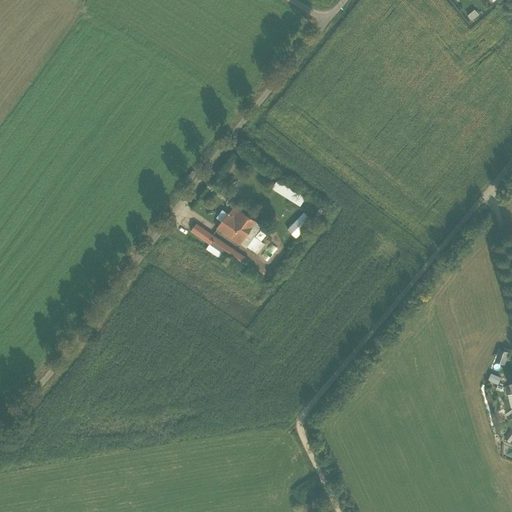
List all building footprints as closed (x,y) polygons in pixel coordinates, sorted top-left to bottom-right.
[(296,193),(291,200),(298,204),(303,197),(296,193)] [(261,225),(234,207),(230,213),(228,212),(217,228),(245,247),(261,225)] [(325,210),(321,207),(315,215),(320,218),(325,210)] [(296,236),(313,220),(304,210),(287,227),(296,236)] [(234,251),(199,226),(195,233),(209,243),(210,242),(230,256),(234,251)] [(242,256),(234,251),(230,256),(239,261),(242,256)] [(504,363),(508,351),(498,347),(494,360),(504,363)] [(498,382),(500,375),(490,372),(488,380),(498,382)]
